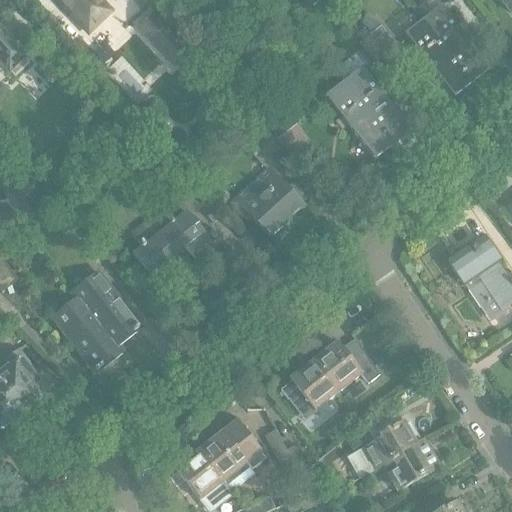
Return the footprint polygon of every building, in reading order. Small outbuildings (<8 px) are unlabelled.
[(55,0),(70,16),(68,18),(88,39),(96,31),(95,29),(112,13),(99,0),(55,0)] [(511,0),(500,0),(511,15),(511,0)] [(423,22),(472,85),(490,71),(441,8),(423,22)] [(189,74),(200,64),(154,15),(140,28),(177,68),(181,65),(189,74)] [(454,99),(472,85),(423,22),(404,37),(420,57),(426,64),(454,99)] [(381,27),(369,36),(385,56),(387,55),(396,48),(381,27)] [(24,59),(0,32),(0,63),(14,79),(29,65),(24,59)] [(374,65),(385,56),(369,36),(359,44),(374,65)] [(344,84),(393,147),(411,132),(362,70),(344,84)] [(375,161),(393,147),(344,84),(325,99),(341,119),(335,124),(342,132),(348,127),(375,161)] [(244,131),(257,119),(244,106),(231,118),(244,131)] [(277,142),(279,140),(299,124),(285,107),(263,124),(277,142)] [(246,131),(264,151),(274,142),(257,122),(246,131)] [(168,163),(167,163),(144,140),(131,153),(154,176),(157,173),(181,198),(192,188),(168,163)] [(287,190),(269,170),(230,206),(242,219),(246,215),(267,239),(303,207),(300,205),(306,200),(292,185),(287,190)] [(36,216),(24,203),(33,193),(20,179),(10,188),(6,185),(0,190),(0,217),(16,235),(36,216)] [(65,235),(80,223),(63,202),(48,214),(65,235)] [(194,230),(198,227),(199,226),(187,214),(172,226),(161,212),(147,223),(130,236),(140,248),(130,256),(148,278),(184,250),(196,263),(210,251),(194,230)] [(463,287),(479,276),(502,311),(511,305),(511,283),(498,263),(484,242),(449,266),(463,287)] [(18,281),(1,261),(0,262),(0,293),(2,296),(18,281)] [(116,348),(139,330),(99,278),(75,296),(120,355),(121,354),(116,348)] [(96,374),(120,355),(75,296),(74,297),(78,303),(55,320),(96,374)] [(313,363),(338,395),(362,377),(368,386),(379,378),(355,341),(341,350),(337,344),(313,363)] [(42,397),(48,392),(17,352),(4,362),(7,367),(0,372),(0,383),(23,413),(43,397),(42,397)] [(304,423),(338,395),(313,363),(290,381),(291,383),(280,392),(304,423)] [(0,430),(23,413),(0,383),(0,430)] [(416,448),(414,446),(403,426),(379,440),(380,442),(363,453),(374,472),(416,448)] [(286,454),(287,453),(275,432),(267,439),(287,464),(290,461),(286,454)] [(233,442),(230,444),(222,434),(198,453),(223,485),(246,467),(251,473),(263,463),(248,444),(239,450),(233,442)] [(439,469),(430,453),(432,452),(424,440),(414,446),(416,448),(374,472),(375,473),(383,468),(398,493),(439,469)] [(200,503),(223,485),(198,453),(175,471),(200,503)] [(305,511),(321,504),(318,500),(314,492),(285,506),(287,511),(305,511)] [(243,511),(273,511),(275,511),(269,498),(243,511)]
